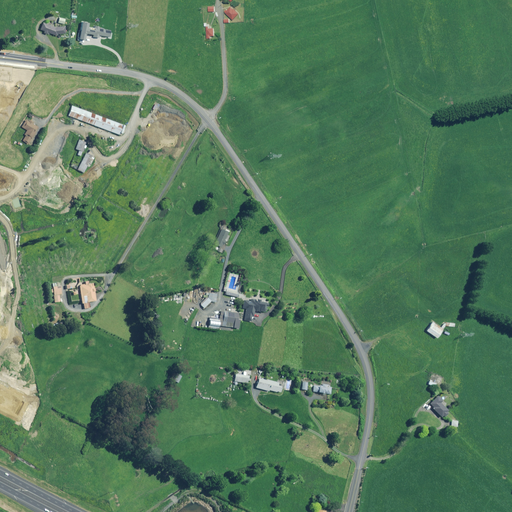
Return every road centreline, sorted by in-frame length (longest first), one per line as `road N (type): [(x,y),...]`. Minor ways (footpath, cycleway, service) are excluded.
road 1 (tertiary): [(348,511),(371,393),(361,351),(206,118),(147,77),(0,57)]
road 2 (unknown): [(160,82),(148,86),(121,153),(96,155),(80,131),(61,128),(28,168)]
